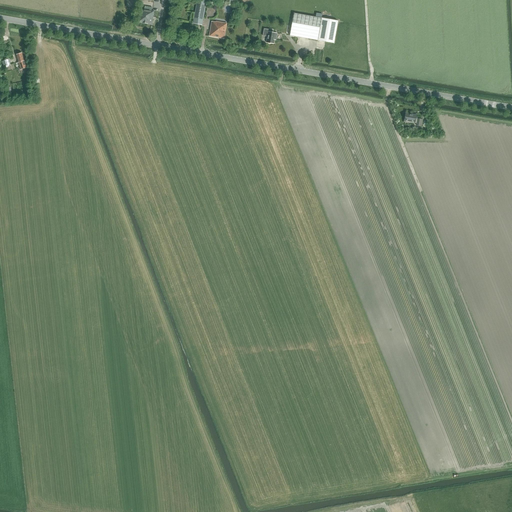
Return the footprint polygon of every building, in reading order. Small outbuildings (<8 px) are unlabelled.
[(197,0),(193,23),(202,25),(206,0),(197,0)] [(152,24),(155,11),(152,10),(153,7),(145,6),(144,10),(141,9),(138,22),(152,24)] [(318,40),(322,18),(294,13),(290,35),(310,39),(312,40),(312,39),(318,40)] [(322,18),(318,40),(334,43),(338,21),(322,18)] [(209,36),(224,39),(227,23),(216,21),(216,22),(212,22),(209,36)] [(277,38),(277,33),(269,31),(267,42),(274,44),(275,38),(277,38)] [(22,53),(16,55),(19,62),(18,62),(20,69),(27,67),(25,60),(24,60),(22,53)] [(416,126),(421,126),(422,119),(416,118),(417,115),(406,113),(404,122),(415,124),(415,123),(416,123),(416,126)]
